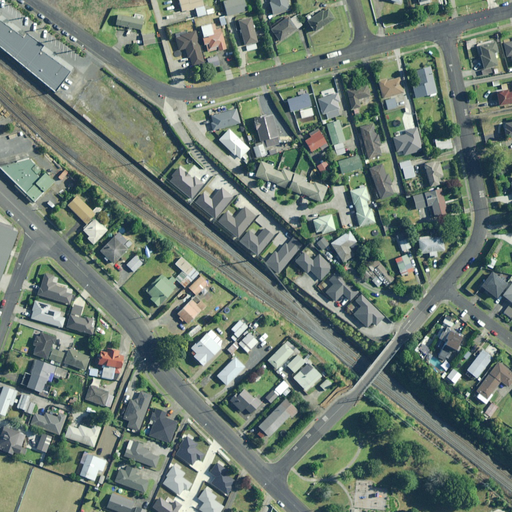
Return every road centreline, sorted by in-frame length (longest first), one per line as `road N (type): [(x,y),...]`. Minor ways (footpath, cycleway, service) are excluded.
road 1 (unclassified): [(30,0),(171,92),(200,93),(365,49)]
road 2 (unclassified): [(268,480),(43,233)]
road 3 (residential): [(444,28),(482,214),(476,243),(440,286)]
road 4 (residential): [(440,286),(348,400),(268,480)]
